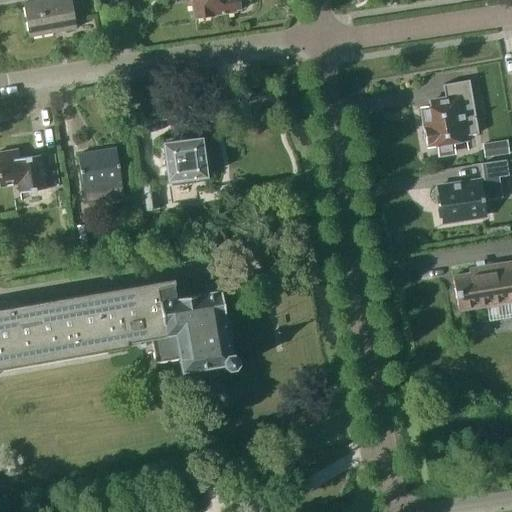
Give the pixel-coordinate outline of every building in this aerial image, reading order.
[(28,0),(29,2),(21,3),(27,38),(75,29),(69,0),(28,0)] [(182,0),(183,1),(188,0),(191,18),(232,11),(243,9),(241,0),(182,0)] [(476,134),(467,79),(440,83),(443,98),(436,99),(437,105),(420,107),(426,145),(436,144),(438,154),(451,152),(450,142),(465,140),(464,135),(476,134)] [(204,176),(200,138),(162,143),(167,181),(204,176)] [(508,155),(506,140),(481,144),(483,158),(508,155)] [(115,147),(76,153),(81,188),(83,203),(122,197),(120,183),(115,147)] [(18,158),(17,149),(0,152),(0,188),(17,186),(18,192),(57,186),(53,155),(41,157),(40,155),(18,158)] [(507,176),(505,160),(479,163),(482,179),(436,186),(437,188),(434,190),(432,193),(431,195),(433,198),(435,200),(439,201),(442,222),(482,216),(480,200),(500,197),(497,177),(507,176)] [(160,209),(157,183),(142,185),(145,211),(160,209)] [(92,248),(89,224),(75,225),(79,250),(92,248)] [(75,257),(72,237),(51,240),(54,260),(75,257)] [(511,261),(467,269),(468,273),(451,276),(456,309),(511,300),(511,261)] [(176,296),(172,277),(0,308),(0,368),(127,346),(126,341),(149,337),(153,362),(178,358),(180,371),(194,369),(195,378),(216,375),(214,365),(222,364),(222,365),(227,369),(232,368),(236,362),(235,358),(229,353),(228,353),(226,338),(230,337),(227,320),(223,321),(222,314),(223,314),(219,290),(212,291),(211,284),(203,286),(204,293),(199,294),(199,292),(176,296)]
